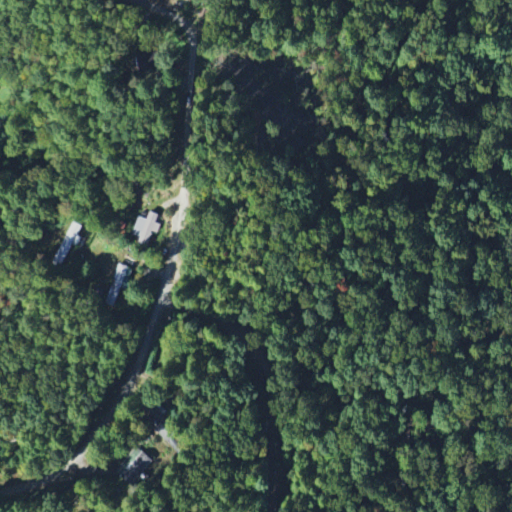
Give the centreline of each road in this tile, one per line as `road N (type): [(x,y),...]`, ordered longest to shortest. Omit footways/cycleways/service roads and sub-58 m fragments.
road 1 (residential): [(140,0),(178,20),(192,44),(184,188),(160,302),(134,377),(83,450),(46,478),(0,493)]
road 2 (residential): [(160,302),(240,334),(272,364),(278,409),(269,511)]
